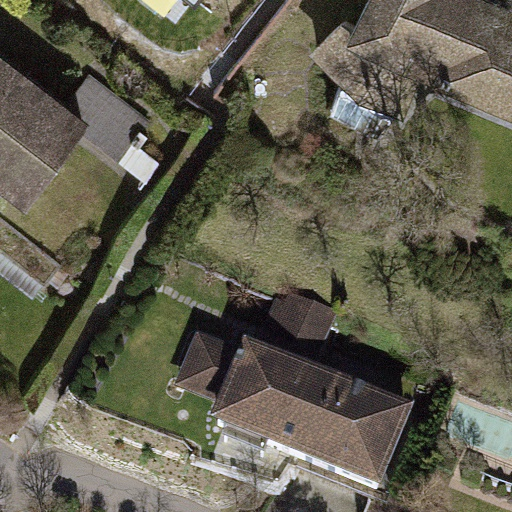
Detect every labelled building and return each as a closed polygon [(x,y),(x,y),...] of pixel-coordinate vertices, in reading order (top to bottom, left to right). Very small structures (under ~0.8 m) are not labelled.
[(369,0),(358,23),(348,18),(320,46),(349,76),(341,83),(331,110),(379,135),(405,104),(421,64),(440,72),(439,75),(511,105),(511,15),(475,0),(369,0)] [(66,107),(0,55),(0,189),(9,178),(29,192),(79,128),(85,121),(66,107)] [(90,77),(66,107),(85,121),(79,128),(121,161),(150,123),(90,77)] [(220,429),(378,492),(407,418),(305,377),(320,340),(323,340),(334,312),(296,297),(284,326),(287,327),(272,364),(249,355),(247,362),(228,409),(220,429)] [(228,409),(247,362),(201,343),(182,391),(228,409)]
